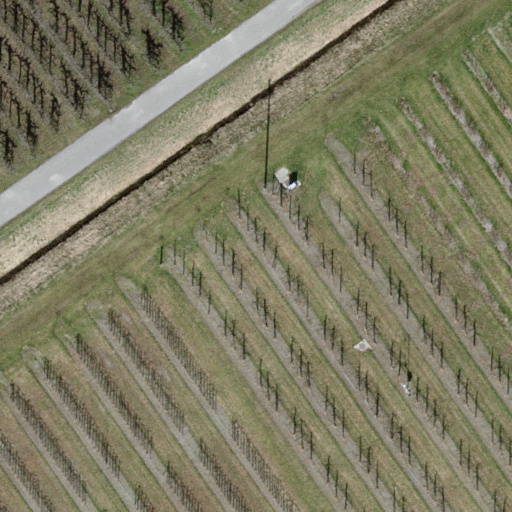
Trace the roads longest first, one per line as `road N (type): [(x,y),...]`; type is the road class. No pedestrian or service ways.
road 1 (track): [(482,0),(0,345)]
road 2 (unclassified): [(297,0),(0,210)]
